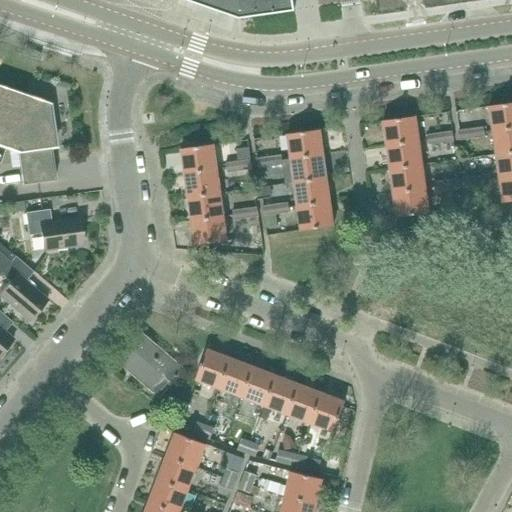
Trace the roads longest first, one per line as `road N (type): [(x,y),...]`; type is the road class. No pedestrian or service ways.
road 1 (tertiary): [(137,50),(228,78),(281,84),(511,53)]
road 2 (residential): [(379,377),(338,335),(132,256)]
road 3 (tertiary): [(356,49),(247,59),(144,28)]
road 4 (residential): [(132,256),(119,109),(137,50)]
road 5 (residential): [(40,366),(140,445),(115,511)]
road 6 (tertiary): [(511,28),(356,49)]
road 7 (tertiary): [(0,4),(137,50)]
road 8 (residential): [(40,366),(132,256)]
road 9 (residential): [(511,427),(379,377)]
road 10 (residential): [(379,377),(342,511)]
